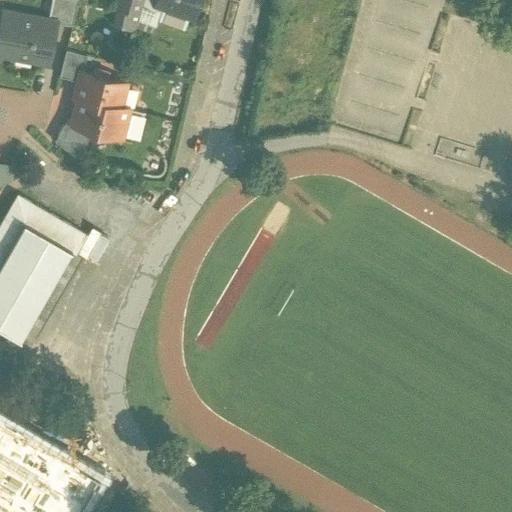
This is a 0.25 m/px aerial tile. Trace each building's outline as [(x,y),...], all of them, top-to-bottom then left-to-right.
[(78,0),(52,0),(49,17),(57,19),(57,20),(73,23),(78,0)] [(118,0),(117,5),(119,6),(133,10),(140,12),(142,3),(143,0),(118,0)] [(157,0),(157,1),(164,3),(193,14),(197,0),(157,0)] [(287,0),(259,93),(358,123),(362,113),(394,0),(287,0)] [(412,4),(398,0),(394,0),(362,113),(379,118),(412,4)] [(155,8),(142,3),(140,12),(139,17),(156,24),(164,3),(158,1),(155,8)] [(133,10),(119,6),(115,21),(129,25),(133,10)] [(49,17),(4,9),(0,30),(0,50),(47,59),(50,45),(52,46),(57,20),(57,19),(49,17)] [(88,52),(67,47),(60,73),(79,79),(82,68),(83,69),(88,52)] [(108,71),(104,68),(100,67),(95,68),(93,71),(83,69),(82,68),(79,79),(76,93),(79,94),(73,118),(73,119),(92,124),(96,125),(96,129),(100,132),(104,133),(109,133),(111,129),(123,132),(130,105),(121,103),(127,80),(109,75),(108,71)] [(92,124),(73,119),(73,118),(67,117),(56,137),(83,158),(92,124)] [(87,233),(19,193),(0,225),(0,324),(21,337),(71,249),(76,252),(87,233)] [(0,511),(74,511),(101,466),(0,406),(0,511)]
